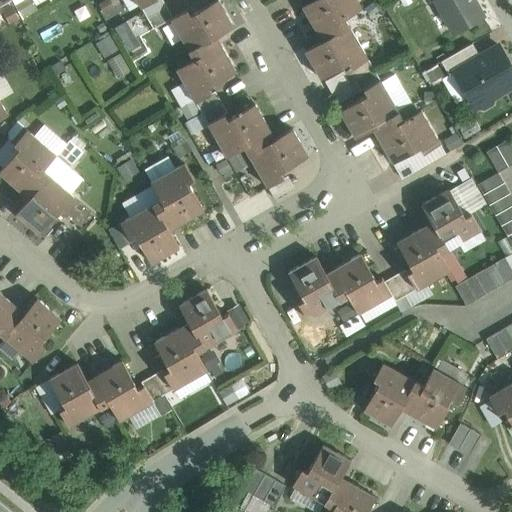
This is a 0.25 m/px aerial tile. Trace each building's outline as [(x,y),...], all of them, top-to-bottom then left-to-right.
[(154,0),(141,8),(147,18),(166,7),(162,0),(154,0)] [(218,0),(214,0),(190,14),(187,9),(172,17),(170,18),(170,19),(194,59),(176,69),(195,102),(212,93),(212,92),(209,87),(236,71),(216,36),(233,26),(218,0)] [(311,0),(302,6),(322,40),(305,50),(321,78),(348,62),(351,68),(368,58),(344,18),(362,8),(356,0),(311,0)] [(435,0),(454,32),(482,16),(472,0),(435,0)] [(436,6),(423,11),(432,36),(446,31),(436,6)] [(166,7),(147,18),(153,29),(170,19),(170,18),(172,17),(166,7)] [(127,20),(118,24),(127,48),(137,44),(127,20)] [(96,38),(118,76),(130,69),(108,31),(96,38)] [(472,43),(441,60),(448,74),(453,71),(453,70),(479,55),(472,43)] [(479,55),(453,70),(453,71),(475,108),(478,106),(483,107),(491,103),(492,98),(511,86),(511,68),(498,44),(479,55)] [(368,58),(351,68),(348,69),(354,80),(374,69),(368,58)] [(374,69),(354,80),(360,90),(363,89),(380,79),(374,69)] [(380,79),(363,89),(366,94),(339,110),(355,138),(372,128),(392,162),(420,147),(423,152),(439,143),(420,109),(403,119),(380,79)] [(212,92),(212,93),(195,102),(201,113),(221,101),(215,91),(212,92)] [(221,101),(201,113),(207,123),(224,113),(224,114),(227,112),(221,101)] [(274,138),(254,103),(227,119),(224,114),(224,113),(207,123),(227,156),(244,146),(267,187),(284,177),(280,171),(308,155),(292,128),(274,138)] [(78,200),(43,170),(56,154),(27,129),(14,144),(19,148),(0,170),(0,173),(29,198),(16,213),(40,234),(61,210),(65,215),(78,200)] [(78,138),(62,149),(70,160),(85,149),(78,138)] [(507,166),(511,163),(511,149),(506,140),(496,146),(507,166)] [(507,166),(496,146),(486,151),(497,172),(507,166)] [(167,154),(144,167),(149,177),(173,164),(167,154)] [(161,199),(120,222),(130,239),(135,235),(151,263),(179,247),(169,229),(204,209),(188,182),(193,179),(184,162),(151,182),(161,199)] [(483,195),(503,183),(497,172),(477,184),(483,195)] [(483,195),(489,205),(509,193),(503,183),(483,195)] [(431,222),(396,242),(412,269),(407,272),(406,272),(416,289),(449,269),(439,252),(480,229),(470,212),(464,216),(449,188),(421,204),(431,222)] [(495,215),(511,205),(511,197),(509,193),(489,205),(495,215)] [(65,215),(63,217),(72,225),(87,208),(78,200),(65,215)] [(511,205),(495,215),(501,225),(511,218),(511,205)] [(87,208),(72,225),(82,233),(96,216),(87,208)] [(507,236),(511,233),(511,218),(501,225),(507,236)] [(360,253),(325,273),(315,256),(288,272),(303,299),(298,302),(307,319),(348,296),(358,313),(391,294),(384,281),(382,277),(376,280),(360,253)] [(511,269),(504,257),(455,286),(466,305),(511,278),(511,269)] [(407,272),(405,269),(394,275),(406,295),(416,289),(406,272),(407,272)] [(406,295),(394,275),(384,281),(391,294),(395,301),(406,295)] [(188,322),(154,342),(169,369),(164,372),(173,389),(207,370),(197,353),(237,329),(228,313),(222,316),(206,289),(179,305),(188,322)] [(24,313),(0,291),(0,332),(33,361),(45,347),(41,342),(61,319),(37,298),(24,313)] [(511,323),(485,338),(497,358),(511,349),(511,323)] [(87,380),(77,363),(49,379),(65,406),(59,409),(69,426),(109,403),(119,420),(152,401),(143,385),(137,388),(122,360),(87,380)] [(423,385),(382,362),(373,379),(378,382),(363,410),(391,425),(401,408),(436,427),(451,400),(457,403),(466,386),(432,368),(423,385)] [(162,369),(152,375),(163,395),(173,389),(164,372),(162,369)] [(152,375),(141,382),(143,385),(152,401),(163,395),(152,375)] [(511,382),(488,396),(498,412),(503,409),(511,424),(511,382)] [(461,421),(448,440),(468,452),(480,433),(461,421)] [(350,460),(322,444),(307,471),(301,468),(292,485),(332,508),(329,511),(366,511),(375,497),(340,477),(350,460)] [(285,486),(254,468),(243,489),(274,507),(285,486)]
